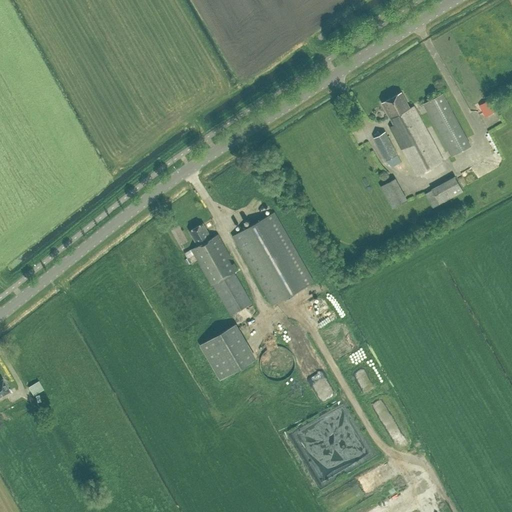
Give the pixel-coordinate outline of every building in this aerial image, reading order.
[(417,176),(443,161),(413,106),(410,108),(401,92),(382,102),(394,125),(390,127),(417,176)] [(451,156),(471,146),(442,93),(423,103),(451,156)] [(490,97),(477,103),(485,117),(497,110),(490,97)] [(392,166),(401,162),(385,132),(374,138),(386,160),(392,166)] [(476,166),(465,172),(469,181),(480,175),(476,166)] [(392,207),(407,199),(395,178),(380,186),(392,207)] [(433,207),(439,204),(431,190),(425,193),(433,207)] [(272,305),(314,281),(274,212),(233,236),(272,305)] [(231,315),(248,305),(249,308),(253,306),(234,272),(238,270),(234,263),(232,264),(228,258),(230,257),(217,234),(211,238),(203,224),(197,227),(195,226),(192,228),(192,230),(190,231),(198,245),(192,249),(212,284),(213,284),(231,315)] [(322,322),(337,317),(335,311),(333,312),(328,300),(321,303),(319,298),(314,300),(322,322)] [(235,324),(200,345),(220,379),(255,358),(235,324)] [(0,396),(9,391),(2,379),(0,380),(0,396)] [(33,395),(44,389),(39,380),(28,386),(33,395)]
